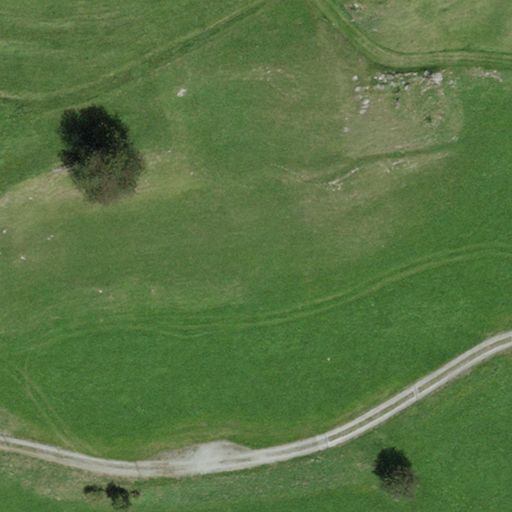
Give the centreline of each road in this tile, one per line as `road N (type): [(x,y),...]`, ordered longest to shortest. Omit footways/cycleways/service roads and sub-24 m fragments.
road 1 (track): [(511,339),(309,448),(159,474),(100,474),(0,449)]
road 2 (track): [(315,0),(356,38),(401,60),(511,62)]
